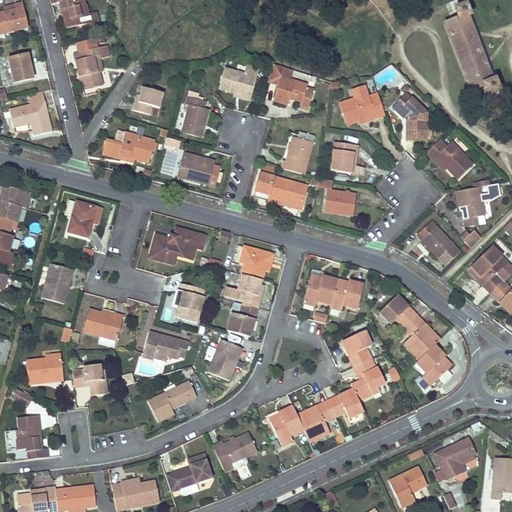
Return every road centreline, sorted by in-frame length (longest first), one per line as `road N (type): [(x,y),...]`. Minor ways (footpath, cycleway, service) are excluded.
road 1 (residential): [(297,239),(253,387),(155,443),(86,459)]
road 2 (secondary): [(221,511),(477,390)]
road 3 (tertiary): [(369,259),(403,273),(470,326),(486,355)]
road 4 (residential): [(78,149),(41,0)]
